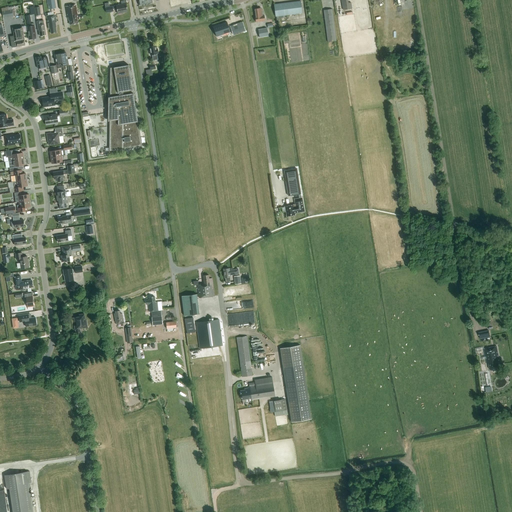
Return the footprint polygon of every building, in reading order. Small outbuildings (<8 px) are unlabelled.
[(56,8),(54,0),(46,0),(48,9),(56,8)] [(113,10),(117,9),(117,14),(128,11),(126,3),(125,0),(121,1),(121,4),(116,5),(112,6),(109,7),(108,3),(104,3),(105,7),(106,13),(113,11),(113,10)] [(347,0),(341,0),(343,10),(352,8),(351,2),(348,3),(347,0)] [(301,1),(274,4),(275,16),(302,13),(301,1)] [(77,16),(76,5),(66,7),(67,18),(68,18),(69,20),(70,25),(78,23),(77,16)] [(1,8),(3,18),(13,16),(12,9),(8,10),(8,7),(1,8)] [(256,22),(265,21),(264,15),(262,16),(261,8),(254,9),(256,17),(255,17),(256,22)] [(332,9),(323,10),(327,42),(336,41),(332,9)] [(55,15),(47,16),(49,29),(50,29),(51,33),(56,33),(55,26),(56,26),(56,24),(55,24),(55,23),(56,22),(55,15)] [(44,24),(41,25),(40,20),(36,21),(38,31),(39,30),(40,36),(46,35),(44,24)] [(227,22),(213,27),(217,36),(230,32),(227,22)] [(242,22),(230,26),(233,35),(243,31),(244,33),(247,32),(246,30),(245,31),(242,22)] [(13,28),(14,36),(10,36),(12,47),(16,47),(25,45),(23,34),(22,26),(13,28)] [(29,39),(36,38),(34,26),(27,27),(29,39)] [(267,28),(258,29),(259,38),(268,36),(267,28)] [(153,60),(158,59),(157,53),(158,53),(157,49),(156,49),(155,45),(149,47),(150,50),(149,50),(150,55),(152,54),(153,60)] [(63,67),(63,69),(66,69),(65,65),(68,65),(67,62),(68,62),(66,52),(65,53),(65,51),(60,52),(60,54),(62,63),(61,63),(61,64),(62,64),(63,66),(63,67)] [(52,73),(55,73),(58,72),(57,68),(63,67),(63,66),(62,64),(61,64),(61,63),(62,63),(60,54),(54,55),(56,65),(57,65),(50,66),(52,73)] [(36,57),(38,68),(49,66),(48,63),(49,62),(48,59),(47,56),(41,58),(40,56),(36,57)] [(110,68),(110,97),(108,97),(108,121),(109,121),(109,152),(142,146),(128,65),(110,68)] [(44,87),(43,80),(34,81),(35,89),(44,87)] [(51,97),(42,98),(43,106),(55,105),(54,100),(63,98),(62,92),(50,94),(51,97)] [(0,127),(14,125),(13,119),(7,120),(6,114),(5,115),(4,114),(2,114),(1,115),(0,115),(0,127)] [(57,114),(45,116),(46,125),(58,123),(57,114)] [(51,133),(47,134),(47,138),(48,138),(49,145),(60,143),(59,137),(63,136),(62,128),(55,129),(55,133),(51,133)] [(21,142),(20,134),(13,135),(13,134),(5,136),(6,145),(15,144),(15,143),(21,142)] [(50,151),(51,157),(61,156),(64,155),(63,149),(50,151)] [(13,160),(23,159),(23,153),(16,154),(15,150),(5,151),(6,157),(8,156),(9,161),(13,160)] [(17,169),(17,166),(24,165),(23,159),(13,160),(9,161),(10,170),(17,169)] [(74,164),(67,165),(68,174),(75,173),(74,164)] [(297,169),(284,170),(288,196),(301,194),(297,169)] [(22,170),(18,171),(10,172),(11,176),(15,175),(16,181),(26,180),(26,173),(23,174),(22,170)] [(53,172),(54,179),(57,179),(57,182),(63,181),(62,178),(64,178),(63,171),(53,172)] [(27,186),(26,180),(16,181),(12,182),(13,188),(9,188),(10,193),(23,191),(22,186),(27,186)] [(57,192),(56,192),(57,198),(67,196),(66,191),(64,191),(64,185),(57,186),(57,192)] [(18,196),(19,202),(30,200),(29,194),(21,195),(21,192),(14,193),(15,196),(18,196)] [(57,198),(58,204),(59,203),(60,209),(67,208),(66,202),(68,202),(67,196),(57,198)] [(293,205),(285,207),(287,216),(295,215),(294,213),(297,212),(297,213),(304,211),(302,198),(295,199),(295,204),(293,205)] [(30,200),(19,202),(19,205),(17,205),(18,212),(28,210),(27,207),(30,206),(30,200)] [(8,217),(13,216),(13,221),(11,221),(12,228),(24,226),(23,220),(19,220),(19,219),(19,213),(8,214),(8,217)] [(62,224),(72,222),(70,215),(62,216),(62,217),(58,218),(59,223),(62,223),(62,224)] [(58,242),(68,241),(68,236),(72,236),(71,230),(65,231),(65,234),(57,235),(58,242)] [(26,244),(25,237),(22,237),(22,234),(12,235),(13,239),(14,239),(15,245),(26,244)] [(71,256),(69,256),(69,254),(71,254),(70,247),(62,248),(63,255),(61,256),(62,262),(70,260),(70,261),(71,262),(73,262),(72,257),(71,256)] [(22,257),(22,253),(15,253),(16,259),(19,259),(21,268),(29,267),(28,262),(27,256),(22,257)] [(64,274),(65,281),(73,280),(72,273),(75,272),(75,273),(82,272),(81,266),(75,267),(75,269),(72,269),(72,268),(63,270),(63,274),(64,274)] [(229,268),(224,269),(225,277),(226,282),(230,281),(230,277),(230,275),(239,274),(238,269),(229,270),(229,268)] [(199,298),(214,296),(212,278),(209,278),(209,275),(203,276),(204,284),(197,285),(199,298)] [(14,277),(16,290),(27,288),(33,287),(32,280),(21,282),(20,276),(14,277)] [(34,306),(32,296),(31,296),(31,293),(24,294),(25,297),(26,297),(27,307),(34,306)] [(184,316),(199,314),(197,294),(182,296),(184,316)] [(161,311),(158,311),(157,302),(155,302),(155,297),(149,297),(149,300),(146,300),(146,304),(148,304),(149,312),(151,312),(153,325),(162,324),(161,311)] [(116,322),(120,321),(120,324),(124,323),(122,313),(120,313),(119,311),(115,311),(116,313),(114,314),(116,322)] [(77,322),(77,325),(74,325),(75,330),(76,330),(76,337),(81,336),(80,329),(87,327),(86,320),(85,320),(84,314),(79,315),(79,317),(74,317),(74,322),(77,322)] [(36,325),(35,317),(27,318),(26,315),(19,316),(20,322),(25,321),(26,327),(36,325)] [(193,317),(192,317),(192,316),(188,316),(188,318),(185,319),(187,333),(195,332),(193,317)] [(196,322),(199,349),(222,346),(219,319),(196,322)] [(479,333),(480,340),(490,337),(489,331),(479,333)] [(237,337),(242,377),(252,375),(247,336),(237,337)] [(280,348),(291,422),(311,419),(300,345),(280,348)] [(502,358),(499,359),(496,346),(484,349),(487,364),(488,364),(489,369),(499,367),(498,364),(503,363),(502,358)] [(251,400),(275,396),(272,377),(255,380),(255,386),(254,386),(254,383),(249,383),(249,386),(250,388),(245,389),(245,390),(241,391),(242,400),(251,398),(251,400)] [(275,417),(288,415),(285,399),(269,402),(271,412),(274,412),(275,417)] [(30,471),(5,475),(7,489),(10,489),(13,511),(33,511),(29,483),(31,483),(30,471)]
